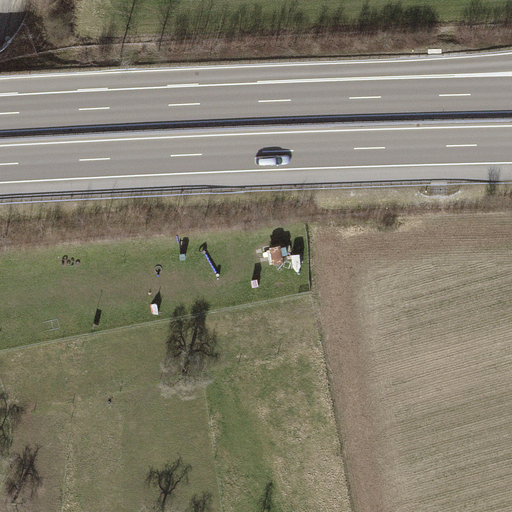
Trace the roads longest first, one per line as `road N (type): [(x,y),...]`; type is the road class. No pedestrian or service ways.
road 1 (motorway): [(0,165),(511,145)]
road 2 (motorway): [(511,65),(150,105)]
road 3 (motorway): [(511,94),(150,105)]
road 4 (motorway): [(150,105),(0,113)]
